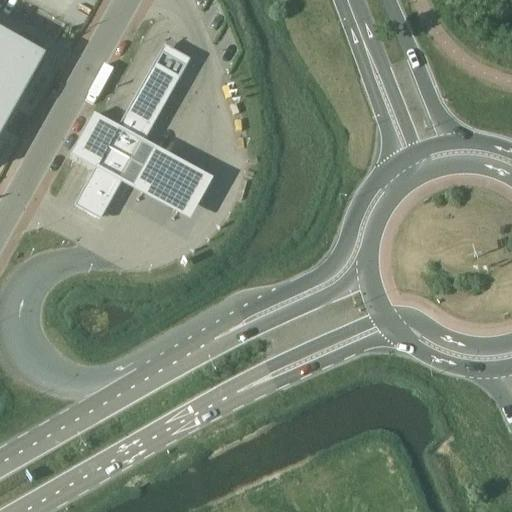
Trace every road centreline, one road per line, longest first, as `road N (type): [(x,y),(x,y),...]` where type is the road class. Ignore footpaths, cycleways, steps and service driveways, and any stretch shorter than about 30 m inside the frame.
road 1 (primary): [(234,329),(0,462)]
road 2 (unclassified): [(126,0),(0,230)]
road 3 (primary): [(24,511),(239,392)]
road 4 (primary): [(396,165),(359,208),(342,259),(262,303),(234,329)]
road 5 (primary): [(239,392),(282,383),(396,331)]
road 6 (primary): [(239,392),(272,366),(384,317)]
road 7 (secondary): [(450,143),(389,0)]
road 8 (primary): [(368,274),(234,329)]
road 9 (primary): [(384,317),(409,319),(469,347),(511,343)]
road 10 (secondary): [(362,42),(396,165)]
road 11 (secondary): [(362,42),(381,67),(414,155)]
